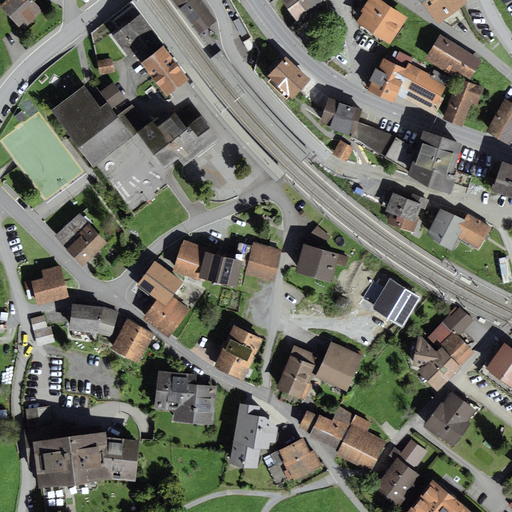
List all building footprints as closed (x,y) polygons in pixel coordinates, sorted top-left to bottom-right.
[(6,0),(0,5),(23,29),(43,10),(34,1),(35,0),(6,0)] [(277,181),(286,172),(253,139),(226,109),(177,47),(142,0),(131,0),(194,81),(190,84),(237,141),(277,181)] [(174,0),(200,33),(216,20),(200,0),(174,0)] [(282,0),(296,19),(306,12),(311,18),(327,7),(323,2),(325,0),(282,0)] [(381,0),(367,0),(360,10),(362,12),(356,22),(389,44),(407,17),(381,0)] [(418,0),(421,3),(423,2),(438,23),(442,21),(451,27),(464,18),(458,9),(467,2),(465,0),(418,0)] [(139,14),(112,35),(128,57),(134,53),(166,95),(188,79),(139,14)] [(440,35),(425,59),(452,75),(454,72),(462,77),(463,75),(470,79),(482,61),(440,35)] [(256,47),(250,38),(246,40),(243,42),(248,51),(256,47)] [(251,110),(300,162),(311,152),(263,102),(221,51),(211,59),(251,110)] [(371,82),(366,90),(393,104),(397,97),(435,116),(445,98),(441,96),(450,79),(434,70),(432,75),(409,64),(412,59),(399,53),(396,59),(387,55),(384,59),(383,58),(378,69),(375,67),(368,80),(371,82)] [(311,80),(287,57),(269,75),(293,99),(311,80)] [(97,60),(100,75),(114,72),(111,58),(97,60)] [(456,83),(442,119),(462,127),(471,103),(477,105),(484,88),(456,77),(454,83),(456,83)] [(100,91),(113,108),(125,99),(113,82),(100,91)] [(85,85),(52,110),(92,166),(95,165),(132,211),(155,194),(119,145),(136,132),(146,124),(132,105),(117,116),(107,102),(100,107),(85,85)] [(320,123),(351,133),(355,134),(358,122),(363,108),(328,97),(320,123)] [(511,103),(504,99),(486,131),(510,145),(511,140),(511,103)] [(146,124),(136,132),(164,169),(179,159),(184,165),(218,139),(201,116),(199,117),(190,105),(177,114),(175,111),(162,121),(158,115),(146,124)] [(454,184),(468,188),(472,176),(454,168),(462,144),(423,130),(417,146),(358,122),(355,134),(351,133),(349,139),(408,173),(407,175),(427,185),(451,193),(454,184)] [(511,164),(502,161),(492,190),(511,196),(511,164)] [(410,198),(393,192),(386,211),(391,213),(387,223),(414,233),(420,217),(418,216),(420,208),(425,210),(429,199),(412,193),(410,198)] [(131,221),(145,240),(182,211),(167,193),(131,221)] [(463,220),(439,207),(425,235),(451,248),(457,237),(465,221),(463,220)] [(80,212),(54,236),(82,266),(108,242),(80,212)] [(492,227),(467,213),(463,220),(465,221),(457,237),(478,249),(492,227)] [(317,225),(309,235),(323,246),(331,237),(317,225)] [(295,272),(331,282),(336,264),(346,267),(349,256),(312,246),(314,240),(302,236),(299,247),(302,247),(295,272)] [(210,249),(183,239),(173,271),(201,279),(202,277),(236,287),(241,265),(242,261),(234,259),(209,253),(210,249)] [(282,249),(253,242),(252,245),(239,242),(234,259),(242,261),(241,265),(247,267),(245,274),(274,281),(282,249)] [(495,260),(499,280),(511,277),(511,266),(510,257),(495,260)] [(136,285),(157,300),(164,305),(172,295),(182,281),(155,260),(136,285)] [(60,265),(41,270),(44,277),(30,281),(37,305),(69,297),(60,265)] [(420,297),(389,279),(371,309),(402,327),(420,297)] [(168,337),(190,309),(172,295),(164,305),(157,300),(143,317),(168,337)] [(135,310),(143,316),(150,306),(143,300),(135,310)] [(104,307),(72,303),(69,330),(98,333),(104,307)] [(104,307),(98,333),(111,337),(118,311),(104,307)] [(417,337),(412,365),(421,366),(417,370),(437,391),(462,367),(460,366),(475,352),(458,336),(474,321),(460,307),(451,316),(449,314),(428,337),(434,344),(435,344),(439,348),(437,350),(434,350),(419,334),(419,337),(417,337)] [(44,315),(30,318),(33,330),(47,327),(44,315)] [(127,320),(111,348),(138,363),(154,335),(127,320)] [(213,367),(243,381),(263,339),(233,325),(213,367)] [(34,331),(37,346),(55,342),(51,327),(34,331)] [(511,347),(503,341),(493,357),(489,355),(478,371),(507,391),(510,386),(511,386),(511,347)] [(312,375),(348,390),(362,356),(332,344),(325,360),(294,347),(277,388),(305,400),(312,384),(309,382),(312,375)] [(173,420),(212,424),(216,386),(196,384),(197,374),(158,370),(155,409),(174,411),(173,420)] [(475,411),(451,393),(443,402),(441,401),(422,426),(438,438),(439,436),(453,446),(470,423),(467,421),(475,411)] [(240,403),(229,463),(243,467),(257,469),(260,448),(268,449),(269,442),(275,443),(278,428),(266,416),(258,415),(261,407),(240,403)] [(24,429),(29,463),(35,462),(38,488),(111,478),(135,481),(139,440),(106,436),(106,431),(102,432),(74,435),(73,429),(61,430),(60,424),(58,424),(57,419),(52,420),(50,406),(25,409),(27,428),(24,429)] [(336,455),(370,472),(386,441),(367,431),(372,422),(355,414),(355,415),(338,407),(332,420),(307,410),(298,427),(310,433),(308,437),(337,451),(336,455)] [(310,452),(302,437),(270,453),(276,465),(268,468),(277,486),(292,478),(294,481),(322,467),(313,450),(310,452)] [(414,461),(394,447),(388,455),(395,460),(374,489),(401,509),(411,497),(410,497),(417,487),(414,485),(421,476),(409,467),(414,461)] [(473,511),(432,480),(406,511),(473,511)]
